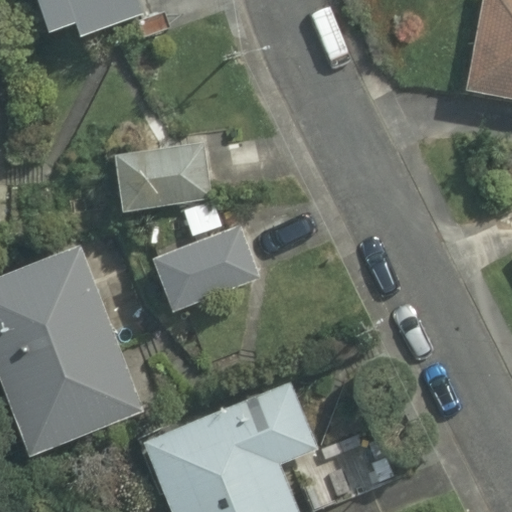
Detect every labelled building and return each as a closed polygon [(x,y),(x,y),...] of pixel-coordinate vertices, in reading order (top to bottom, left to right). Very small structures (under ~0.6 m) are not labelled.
[(138,0),(36,0),(46,27),(74,17),(79,32),(142,11),(138,0)] [(511,0),(480,0),(464,90),(511,99),(511,0)] [(114,152),(121,208),(210,197),(202,140),(114,152)] [(152,257),(171,308),(259,276),(240,224),(152,257)] [(79,243),(0,272),(0,381),(27,453),(142,409),(79,243)] [(289,380),(142,438),(171,511),(299,511),(279,461),(316,447),(289,380)]
